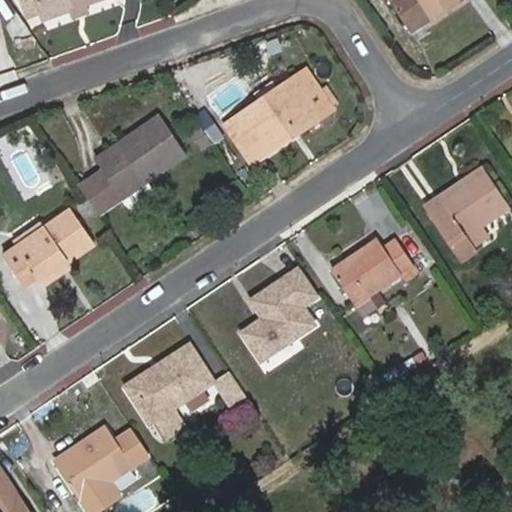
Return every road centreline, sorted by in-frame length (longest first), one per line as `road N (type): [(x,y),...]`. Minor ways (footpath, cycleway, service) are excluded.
road 1 (residential): [(0,404),(412,129)]
road 2 (track): [(511,319),(228,511)]
road 3 (residential): [(286,0),(0,102)]
road 4 (residential): [(412,129),(346,19),(330,3),(312,0)]
road 5 (residential): [(412,129),(511,61)]
